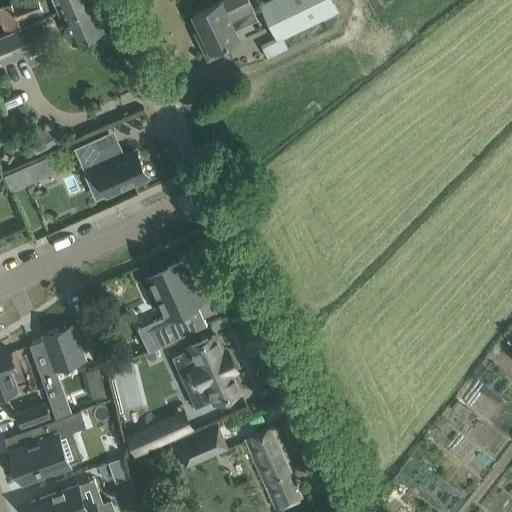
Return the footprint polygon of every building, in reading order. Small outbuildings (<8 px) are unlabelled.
[(16,0),(0,6),(0,17),(5,31),(27,22),(25,19),(44,12),(39,0),(16,0)] [(54,0),(59,10),(82,0),(54,0)] [(91,0),(82,0),(59,10),(73,43),(104,30),(91,0)] [(230,22),(253,10),(248,0),(221,0),(193,14),(204,36),(198,38),(208,58),(228,48),(226,43),(238,37),(230,22)] [(330,4),(327,0),(271,0),(260,6),(276,40),(333,12),(333,11),(337,9),(333,2),(330,4)] [(51,42),(40,18),(0,34),(0,62),(0,63),(51,42)] [(50,129),(36,138),(43,149),(57,140),(50,129)] [(135,148),(117,156),(106,132),(74,147),(86,172),(95,168),(107,193),(148,175),(135,148)] [(23,164),(16,168),(23,183),(30,180),(23,164)] [(149,275),(166,314),(154,320),(164,342),(205,323),(195,302),(199,300),(182,261),(149,275)] [(47,393),(55,417),(71,412),(55,367),(85,357),(73,323),(42,334),(44,337),(29,343),(47,393)] [(215,333),(189,345),(197,361),(191,364),(202,387),(207,384),(214,400),(240,388),(232,370),(236,368),(228,350),(224,352),(215,333)] [(0,353),(0,396),(20,389),(12,367),(18,365),(12,349),(0,353)] [(119,349),(103,356),(109,367),(124,361),(119,349)] [(106,393),(99,364),(85,368),(92,397),(106,393)] [(45,400),(16,410),(21,425),(50,414),(45,400)] [(13,450),(23,478),(69,461),(59,433),(88,423),(83,407),(71,412),(55,417),(26,427),(32,443),(13,450)] [(173,434),(165,417),(127,434),(135,452),(173,434)] [(225,442),(217,423),(191,434),(200,454),(225,442)] [(271,425),(253,433),(245,437),(275,507),(302,495),(271,425)] [(122,456),(108,461),(112,471),(115,481),(129,476),(125,466),(122,456)] [(77,484),(31,500),(35,511),(116,511),(112,500),(87,509),(77,484)]
